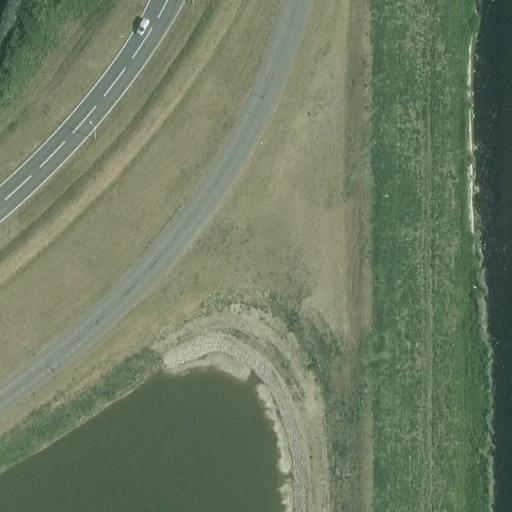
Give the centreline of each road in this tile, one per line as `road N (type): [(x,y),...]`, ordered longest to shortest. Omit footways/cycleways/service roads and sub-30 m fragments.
road 1 (tertiary): [(0,400),(100,320),(196,213),(260,103),(296,0)]
road 2 (trunk): [(169,0),(110,95),(0,209)]
